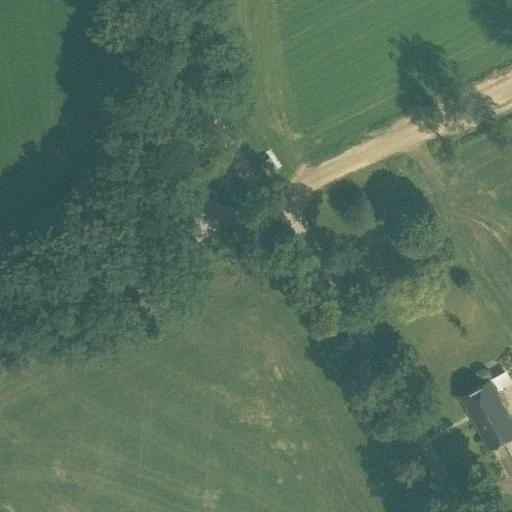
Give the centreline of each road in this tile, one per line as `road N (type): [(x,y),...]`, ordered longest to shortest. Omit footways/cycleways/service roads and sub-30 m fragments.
road 1 (unclassified): [(0,336),(178,247),(196,216),(190,0)]
road 2 (track): [(178,247),(511,85)]
road 3 (track): [(280,200),(465,511)]
